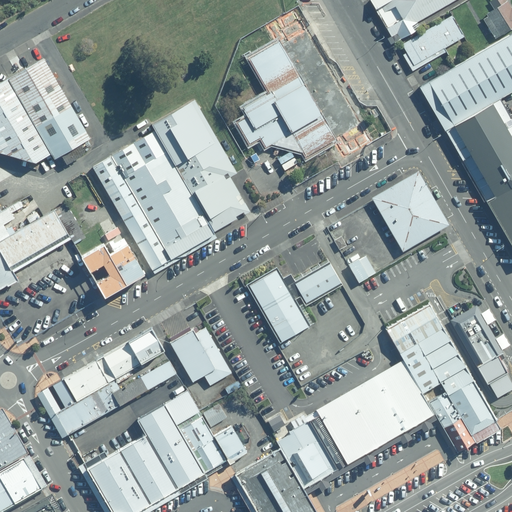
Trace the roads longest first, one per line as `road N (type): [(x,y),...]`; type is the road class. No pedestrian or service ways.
road 1 (unclassified): [(423,146),(23,372)]
road 2 (unclassified): [(423,146),(511,296)]
road 3 (unclassified): [(340,0),(423,146)]
road 4 (tertiary): [(83,511),(16,394)]
road 5 (tertiary): [(400,511),(511,448)]
